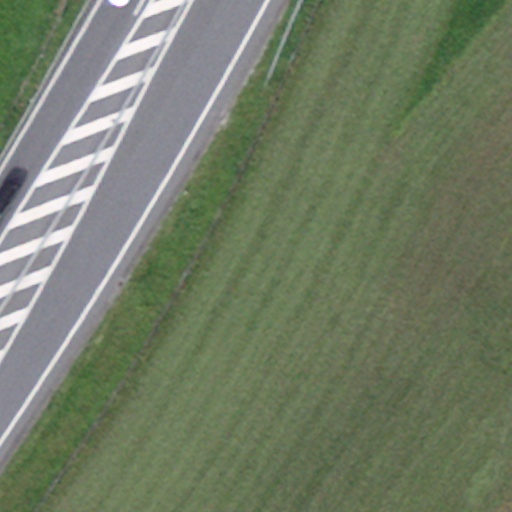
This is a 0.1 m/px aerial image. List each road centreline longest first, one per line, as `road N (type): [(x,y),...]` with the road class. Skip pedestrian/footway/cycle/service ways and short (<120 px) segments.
road 1 (trunk): [(0,369),(227,0)]
road 2 (trunk): [(133,0),(0,233)]
